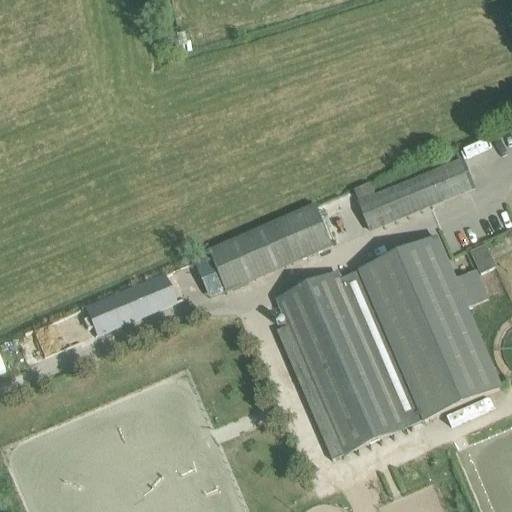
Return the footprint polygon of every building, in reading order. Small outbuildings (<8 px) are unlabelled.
[(177,40),(169,42),(172,54),(172,55),(191,52),(191,50),(190,42),(186,43),(184,33),(179,34),(176,34),(177,40)] [(355,194),(372,234),(474,190),(463,163),(376,200),(371,187),(355,194)] [(315,208),(209,254),(227,295),(333,249),(315,208)] [(277,333),(333,463),(502,390),(468,310),(489,301),(477,274),(456,283),(437,240),(341,282),(338,275),(278,301),(289,327),(277,333)] [(483,250),(472,253),(479,272),(489,269),(483,250)]
